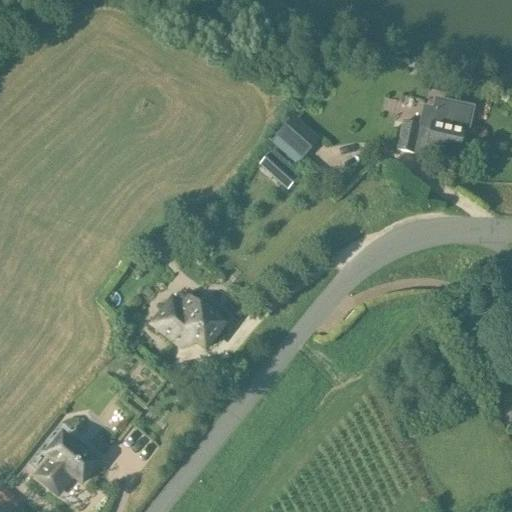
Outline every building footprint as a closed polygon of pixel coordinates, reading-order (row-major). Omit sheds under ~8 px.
[(397,150),(412,153),(413,150),(427,153),(429,145),(458,152),(467,116),(456,113),(457,107),(436,102),(431,124),(430,129),(403,123),(397,150)] [(290,128),(274,146),(297,167),(314,148),(290,128)] [(282,166),(272,176),(287,190),(297,179),(282,166)] [(206,350),(226,325),(191,297),(183,307),(173,299),(152,324),(175,342),(183,332),(206,350)] [(82,484),(97,464),(62,436),(47,456),(52,460),(37,479),(57,495),(72,476),(82,484)]
